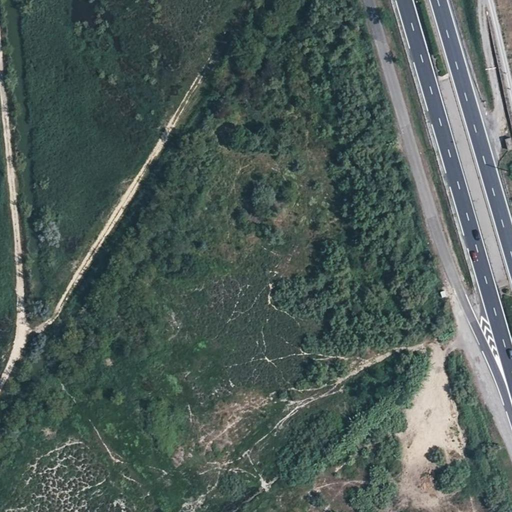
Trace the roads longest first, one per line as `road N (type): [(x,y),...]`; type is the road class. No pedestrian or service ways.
road 1 (unclassified): [(511,390),(498,375),(439,237),(370,0)]
road 2 (primary): [(404,0),(511,379)]
road 3 (primary): [(511,251),(438,0)]
